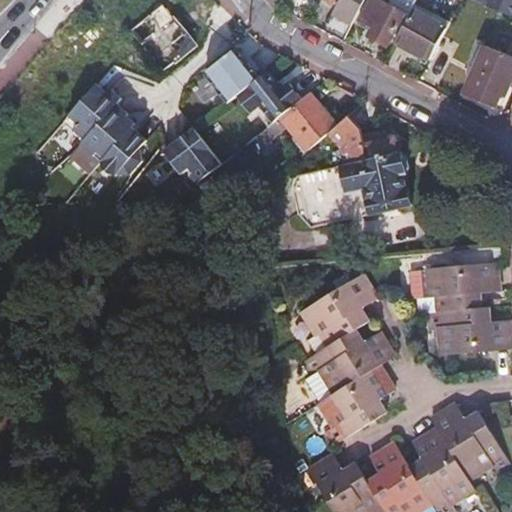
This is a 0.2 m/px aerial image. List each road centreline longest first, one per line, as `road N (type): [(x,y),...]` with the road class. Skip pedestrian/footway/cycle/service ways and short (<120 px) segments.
road 1 (residential): [(511,138),(269,29),(244,0)]
road 2 (unknown): [(511,382),(437,387),(418,380),(387,302)]
